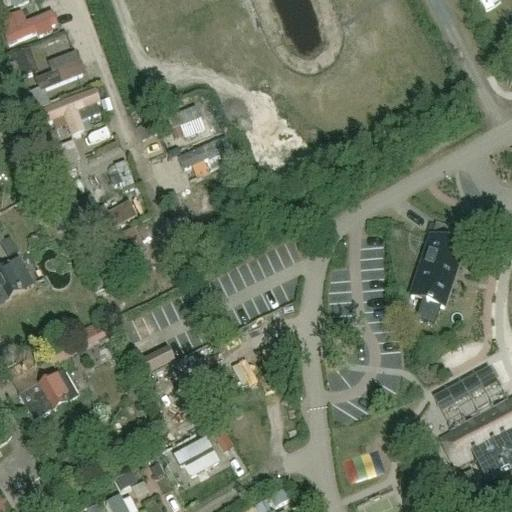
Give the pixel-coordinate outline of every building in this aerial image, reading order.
[(32,0),(18,0),(22,10),(34,6),(32,0)] [(301,22),(329,11),(324,0),(321,0),(297,10),(301,22)] [(388,15),(400,12),(397,0),(391,0),(384,2),(388,15)] [(448,0),(453,21),(464,19),(459,0),(448,0)] [(27,27),(23,16),(2,25),(6,36),(3,37),(9,51),(59,30),(53,17),(27,27)] [(382,46),(392,43),(384,18),(374,22),(382,46)] [(210,36),(224,64),(246,54),(232,25),(210,36)] [(303,37),(306,48),(340,40),(338,29),(303,37)] [(331,43),(310,49),(313,61),(334,56),(331,43)] [(459,67),(471,64),(465,44),(453,47),(459,67)] [(31,71),(39,93),(85,76),(77,55),(31,71)] [(327,84),(331,95),(357,86),(353,74),(327,84)] [(252,76),(223,93),(237,117),(266,100),(252,76)] [(100,117),(97,109),(101,108),(95,94),(38,116),(43,130),(64,122),(71,142),(85,137),(80,125),(100,117)] [(0,118),(16,108),(8,95),(0,99),(0,118)] [(372,97),(337,110),(345,130),(379,117),(372,97)] [(153,125),(158,138),(201,122),(196,108),(153,125)] [(254,151),(279,139),(271,122),(246,133),(254,151)] [(223,142),(177,162),(183,175),(229,155),(223,142)] [(73,144),(44,156),(53,179),(67,173),(81,165),(73,144)] [(293,156),(257,172),(265,189),(301,173),(293,156)] [(485,201),(509,197),(502,158),(478,162),(485,201)] [(458,162),(447,165),(455,191),(466,187),(458,162)] [(234,203),(183,229),(190,244),(241,218),(234,203)] [(90,205),(77,211),(92,246),(139,223),(131,208),(98,224),(90,205)] [(143,254),(134,233),(109,244),(118,265),(143,254)] [(462,248),(460,247),(430,237),(410,299),(444,310),(451,289),(448,288),(454,269),(456,270),(462,248)] [(18,253),(10,239),(0,245),(8,258),(18,253)] [(266,286),(295,274),(289,261),(260,273),(266,286)] [(30,283),(17,262),(0,272),(0,306),(21,294),(19,289),(30,283)] [(105,302),(125,295),(119,280),(100,287),(105,302)] [(236,320),(248,316),(241,299),(230,304),(236,320)] [(137,324),(126,326),(133,359),(144,356),(137,324)] [(47,356),(50,362),(53,368),(79,354),(73,342),(47,356)] [(398,386),(409,380),(402,368),(391,374),(398,386)] [(18,398),(33,424),(77,398),(62,373),(18,398)] [(319,387),(325,400),(336,394),(329,382),(319,387)] [(255,414),(278,398),(273,389),(249,405),(255,414)] [(263,429),(291,408),(282,396),(254,418),(263,429)] [(511,401),(437,441),(452,469),(471,459),(486,488),(511,473),(511,401)] [(230,428),(214,434),(223,456),(239,450),(230,428)] [(193,485),(227,472),(214,439),(181,452),(193,485)] [(135,473),(122,479),(127,492),(140,487),(135,473)] [(511,511),(511,501),(506,505),(497,489),(471,503),(476,511),(511,511)] [(118,504),(120,511),(135,511),(132,500),(118,504)]
